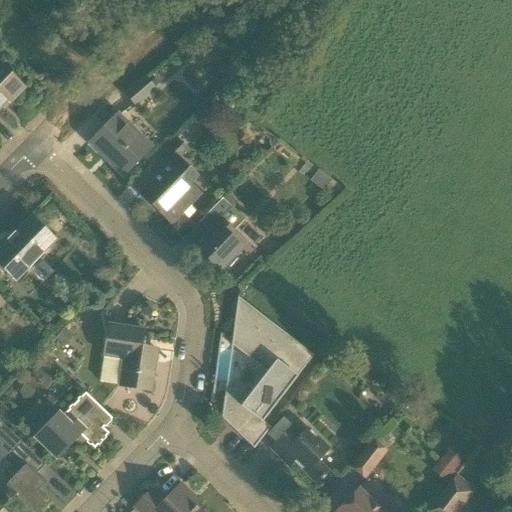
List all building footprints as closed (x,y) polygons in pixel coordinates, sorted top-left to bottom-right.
[(0,109),(8,102),(10,104),(25,89),(0,65),(0,109)] [(135,108),(155,91),(143,78),(124,94),(135,108)] [(117,115),(90,143),(124,176),(151,148),(117,115)] [(161,206),(175,220),(181,213),(188,219),(196,211),(190,205),(199,195),(188,185),(196,177),(176,159),(186,149),(176,140),(143,175),(151,184),(142,194),(153,205),(155,203),(159,207),(161,206)] [(229,236),(232,232),(244,220),(222,199),(200,222),(212,233),(197,248),(220,270),(242,248),(229,236)] [(0,265),(16,281),(55,240),(32,218),(0,250),(0,265)] [(294,342),(237,297),(232,337),(257,340),(273,352),(248,387),(225,383),(221,410),(237,426),(247,413),(259,423),(305,365),(287,350),(294,342)] [(120,384),(120,386),(151,391),(158,350),(140,348),(143,330),(109,325),(105,357),(103,357),(100,382),(120,384)] [(56,339),(67,347),(75,336),(64,328),(56,339)] [(35,439),(56,460),(75,440),(80,445),(85,440),(94,449),(109,434),(103,429),(112,419),(87,394),(62,418),(59,415),(35,439)] [(10,415),(0,406),(0,419),(3,422),(10,415)] [(285,454),(317,485),(330,473),(318,462),(329,450),(307,429),(303,434),(294,426),(270,449),(280,459),(285,454)] [(372,440),(350,468),(365,481),(388,452),(372,440)] [(45,465),(25,446),(22,443),(1,464),(1,487),(4,489),(3,491),(24,511),(33,511),(47,498),(38,490),(46,482),(37,474),(45,465)] [(466,457),(452,446),(432,471),(446,482),(466,457)] [(456,475),(426,511),(458,511),(475,489),(456,475)] [(201,511),(188,499),(192,495),(181,484),(165,501),(153,489),(134,508),(138,511),(201,511)] [(387,511),(373,499),(370,502),(358,491),(337,511),(387,511)]
